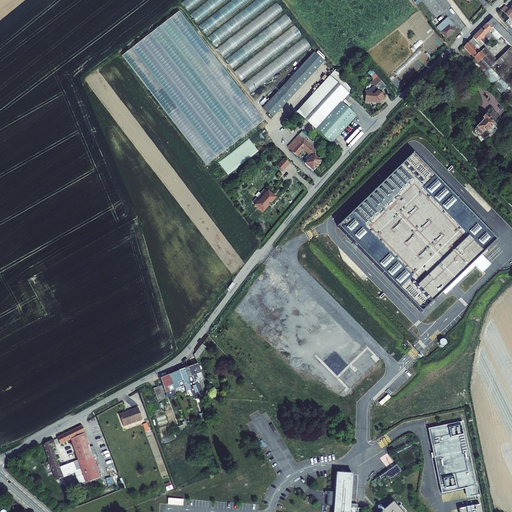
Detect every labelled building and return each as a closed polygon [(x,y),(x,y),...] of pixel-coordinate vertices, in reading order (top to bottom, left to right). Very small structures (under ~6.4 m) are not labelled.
[(275,0),(186,0),(176,9),(249,101),(314,49),(275,0)] [(449,7),(443,0),(411,0),(416,5),(422,1),(435,18),(449,7)] [(176,9),(121,56),(207,165),(264,120),(249,101),(176,9)] [(450,14),(438,23),(444,29),(443,30),(448,36),(457,29),(454,25),(457,23),(450,14)] [(496,63),(496,62),(494,61),(492,63),(486,57),(489,55),(484,50),(480,53),(474,47),(491,28),(511,48),(511,37),(492,18),(489,21),(464,47),(469,52),(487,71),(496,63)] [(420,40),(412,47),(414,50),(422,42),(420,40)] [(314,49),(263,108),(273,117),(323,61),(314,49)] [(511,58),(511,56),(511,53),(509,50),(496,62),(496,63),(501,68),(508,61),(509,62),(511,59),(511,58)] [(487,71),(469,52),(465,55),(484,74),(487,71)] [(352,91),(335,69),(329,76),(349,94),(352,91)] [(349,94),(329,76),(306,101),(325,119),(315,130),(330,143),(356,116),(341,103),(349,94)] [(381,91),(386,87),(378,76),(370,82),(373,86),(367,91),(365,91),(365,101),(371,101),(375,105),(376,104),(376,102),(379,102),(384,98),(383,97),(384,96),(381,91)] [(296,112),(306,122),(315,130),(325,119),(306,101),(296,112)] [(484,122),(475,130),(482,137),(487,132),(488,133),(501,120),(494,113),(489,117),(487,116),(483,120),(484,122)] [(309,154),(316,146),(301,132),(287,147),(296,156),(303,149),(309,154)] [(309,154),(309,155),(311,157),(304,163),(313,171),(322,161),(314,154),(319,149),(316,146),(309,154)] [(314,154),(322,161),(327,155),(319,149),(314,154)] [(496,242),(414,155),(336,229),(417,316),(496,242)] [(284,158),(276,166),(282,171),(289,163),(284,158)] [(259,200),(254,205),(262,212),(268,206),(267,205),(269,202),(270,203),(275,197),(268,190),(263,195),(261,195),(259,198),(259,200)] [(196,359),(206,348),(202,345),(192,355),(196,359)] [(194,376),(191,368),(186,370),(192,385),(196,384),(194,376)] [(192,385),(186,370),(181,372),(186,386),(191,402),(196,401),(194,391),(192,385)] [(186,386),(181,372),(175,374),(181,388),(186,386)] [(181,388),(175,374),(170,376),(175,390),(181,388)] [(162,380),(167,394),(176,391),(175,390),(170,376),(162,380)] [(162,386),(154,389),(159,402),(167,399),(162,386)] [(143,421),(138,409),(126,414),(127,415),(120,418),(124,428),(143,421)] [(471,497),(479,495),(464,421),(429,429),(443,493),(466,488),(469,488),(471,497)] [(82,472),(75,475),(77,481),(77,482),(78,483),(79,487),(102,479),(83,427),(58,439),(61,446),(72,441),(82,470),(82,472)] [(54,442),(45,446),(57,482),(75,475),(82,472),(82,470),(78,471),(74,463),(59,469),(52,448),(56,447),(54,442)] [(391,479),(402,472),(396,464),(377,477),(380,481),(388,476),(391,479)] [(105,487),(114,484),(111,477),(102,480),(105,487)] [(404,511),(402,509),(394,502),(383,511),(350,511),(353,484),(337,483),(335,511),(404,511)]
